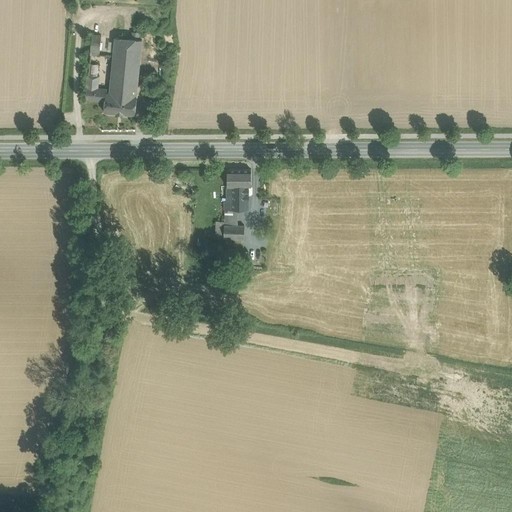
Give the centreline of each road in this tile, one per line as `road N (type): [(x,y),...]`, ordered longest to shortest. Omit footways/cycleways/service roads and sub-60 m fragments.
road 1 (primary): [(0,150),(511,148)]
road 2 (track): [(58,511),(104,311)]
